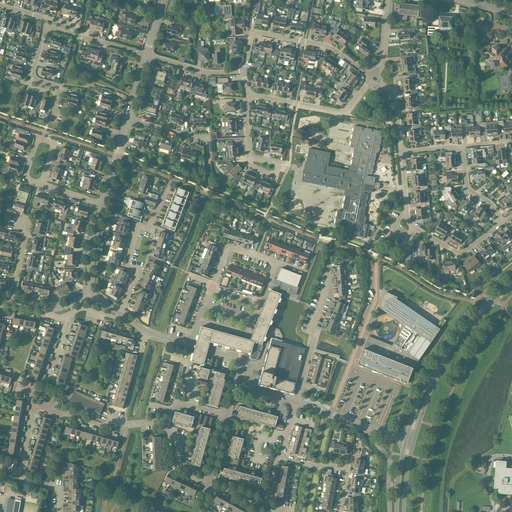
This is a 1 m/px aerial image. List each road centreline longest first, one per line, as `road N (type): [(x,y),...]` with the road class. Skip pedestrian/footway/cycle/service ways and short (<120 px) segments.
road 1 (residential): [(119,314),(138,271),(127,266),(137,226),(150,229),(171,179)]
road 2 (residential): [(371,77),(324,45),(261,33),(249,42),(244,71)]
road 3 (residential): [(330,414),(376,299),(376,258)]
road 4 (residential): [(248,94),(340,112),(371,77)]
road 5 (residential): [(60,511),(55,487),(18,477),(34,409)]
road 6 (secondary): [(431,380),(462,329),(511,283)]
road 7 (residential): [(168,421),(105,426),(44,408)]
